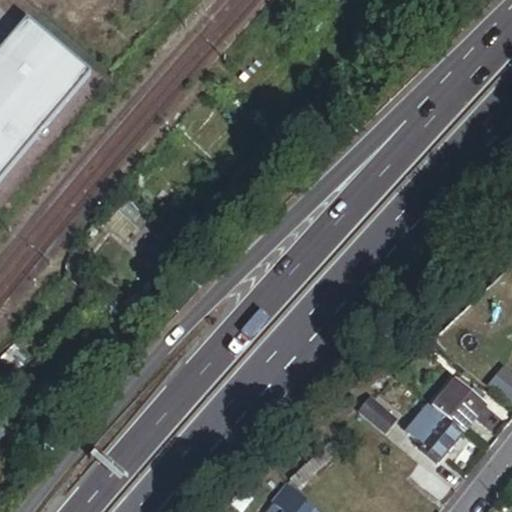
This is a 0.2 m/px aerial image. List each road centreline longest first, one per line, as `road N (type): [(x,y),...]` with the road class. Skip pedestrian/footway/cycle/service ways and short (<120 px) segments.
road 1 (secondary): [(461,74),(256,254),(145,368),(28,511)]
road 2 (trunk): [(461,74),(76,511)]
road 3 (primary): [(251,385),(511,106)]
road 4 (trunk): [(132,511),(251,385)]
road 5 (primary): [(164,511),(251,385)]
